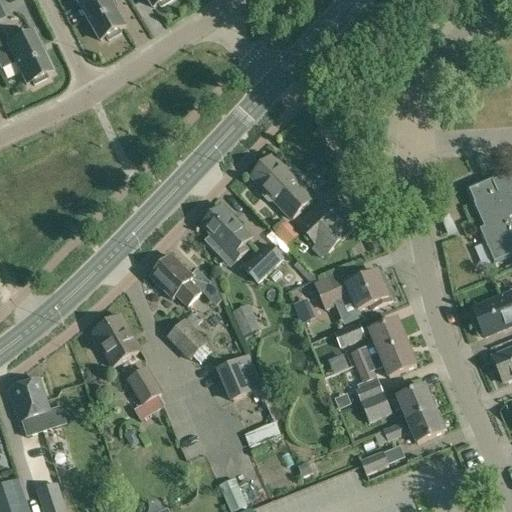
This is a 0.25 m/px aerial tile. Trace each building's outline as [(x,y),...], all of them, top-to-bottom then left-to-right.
[(108,0),(89,0),(79,6),(100,43),(106,39),(108,43),(121,36),(119,32),(125,29),(108,0)] [(161,10),(174,2),(172,0),(147,0),(153,10),(159,6),(161,10)] [(26,86),(32,83),(34,87),(47,81),(45,77),(51,74),(32,36),(8,48),(2,35),(0,35),(0,69),(1,71),(15,64),(26,86)] [(275,204),(281,210),(282,210),(292,221),(301,212),(304,210),(312,202),(317,197),(298,177),(294,181),(273,159),(252,179),(263,192),(262,198),(268,204),(275,204)] [(479,186),(467,191),(473,206),(475,205),(485,229),(484,229),(480,231),(495,266),(511,258),(511,178),(511,179),(509,175),(480,188),(479,186)] [(301,231),(316,246),(311,250),(321,260),(325,256),(327,258),(351,235),(325,207),(301,231)] [(221,209),(203,227),(212,236),(206,242),(219,256),(223,252),(235,264),(248,251),(244,247),(251,240),(221,209)] [(285,262),(268,245),(243,271),(258,287),(285,262)] [(188,309),(202,295),(210,287),(196,273),(192,277),(172,258),(151,280),(173,301),(176,298),(188,309)] [(394,302),(383,274),(379,275),(379,274),(344,289),(340,291),(335,278),(340,276),(339,275),(315,285),(325,311),(330,310),(352,301),(357,314),(371,308),(372,310),(394,302)] [(511,294),(474,311),(475,315),(471,317),(480,338),(484,336),(486,339),(511,328),(511,294)] [(246,314),(236,319),(244,338),(254,334),(246,314)] [(115,369),(142,353),(121,319),(94,335),(115,369)] [(186,323),(169,340),(191,361),(207,343),(186,323)] [(350,357),(355,368),(380,357),(407,346),(398,323),(371,334),(376,346),(366,351),(350,357)] [(341,352),(366,341),(359,326),(335,336),(341,352)] [(407,346),(380,357),(355,368),(362,386),(357,388),(359,392),(356,393),(361,405),(384,395),(380,384),(379,384),(378,380),(375,373),(385,369),(390,380),(417,369),(407,346)] [(511,351),(493,359),(504,385),(511,381),(511,351)] [(339,353),(326,357),(330,369),(343,365),(339,353)] [(246,360),(220,371),(232,401),(259,390),(246,360)] [(145,406),(135,412),(141,422),(165,408),(145,374),(131,382),(145,406)] [(41,382),(11,392),(22,423),(23,423),(28,438),(66,426),(61,410),(51,414),(41,382)] [(407,423),(435,412),(432,403),(435,402),(430,392),(427,393),(426,389),(398,400),(391,403),(396,415),(403,412),(407,423)] [(392,417),(384,395),(361,405),(370,426),(392,417)] [(435,412),(407,423),(384,433),(389,445),(413,435),(417,446),(445,434),(443,430),(446,429),(442,419),(439,420),(435,412)] [(250,444),(245,447),(264,487),(296,472),(269,417),(243,430),(250,444)] [(361,464),(362,466),(366,477),(388,468),(382,455),(361,464)] [(302,480),(312,476),(307,465),(298,469),(302,480)] [(12,483),(0,487),(0,511),(29,511),(19,481),(12,483)] [(239,511),(246,509),(234,481),(219,488),(229,511),(239,511)] [(40,500),(44,511),(65,511),(59,494),(40,500)]
